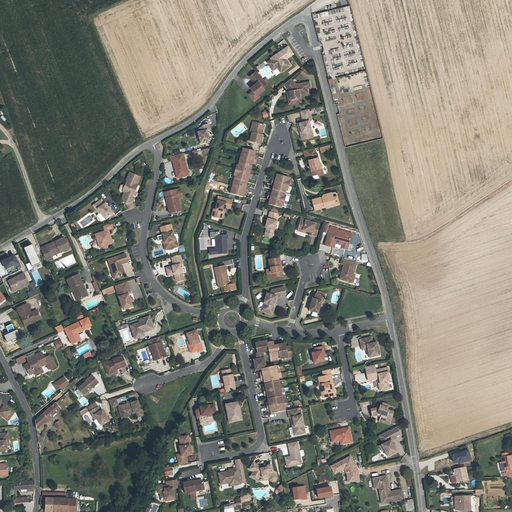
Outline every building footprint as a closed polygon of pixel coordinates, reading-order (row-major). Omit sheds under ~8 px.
[(293,53),(292,51),(288,53),(284,48),(276,54),(277,55),(271,59),(267,62),(273,70),(277,67),(279,65),(282,70),(290,65),(286,58),(293,53)] [(258,70),(265,65),(263,62),(256,67),(258,70)] [(263,87),(267,84),(257,71),(251,76),(256,83),(251,88),(253,91),(254,91),(253,99),(254,101),(260,96),(258,94),(265,89),(263,87)] [(296,84),(291,78),(284,84),(289,91),(290,92),(291,103),(299,102),(298,98),(300,97),(300,94),(308,93),(307,88),(311,88),(310,82),(296,84)] [(311,120),(308,109),(300,111),(303,122),(298,123),(299,129),(301,131),(302,132),(301,135),(302,139),(313,136),(309,121),(311,120)] [(241,122),(230,131),(235,137),(246,128),(241,122)] [(264,125),(255,122),(252,132),(249,141),(260,144),(263,135),(261,135),(264,125)] [(209,141),(207,130),(210,130),(208,124),(203,125),(199,128),(200,132),(198,132),(201,143),(209,141)] [(317,136),(302,140),(303,145),(318,142),(317,136)] [(239,163),(251,167),(252,163),(255,164),(257,156),(254,155),(255,152),(243,148),(239,163)] [(317,153),(315,148),(304,151),(306,157),(308,156),(311,167),(312,167),(313,168),(312,169),(313,175),(319,174),(319,176),(324,174),(321,163),(320,164),(318,153),(317,153)] [(187,169),(183,154),(170,157),(171,161),(172,161),(175,171),(176,171),(177,173),(175,173),(177,178),(186,176),(184,170),(187,169)] [(234,178),(247,182),(248,178),(250,179),(253,171),(250,170),(251,167),(239,163),(238,166),(237,165),(234,175),(235,176),(234,178)] [(122,198),(126,204),(132,202),(133,201),(135,197),(133,196),(135,192),(137,186),(136,185),(140,177),(129,173),(126,181),(126,182),(125,186),(122,185),(121,186),(119,189),(120,190),(124,192),(122,198)] [(274,185),(273,189),(285,193),(286,190),(287,190),(290,181),(288,180),(289,178),(277,174),(276,178),(273,177),(271,185),(274,185)] [(234,178),(230,194),(242,197),(244,193),(246,194),(248,187),(246,186),(247,182),(234,178)] [(164,193),(166,199),(167,198),(169,205),(168,205),(170,214),(181,211),(178,199),(182,198),(180,189),(164,193)] [(284,195),(285,193),(273,189),(272,193),(269,192),(267,200),(269,200),(268,204),(281,208),(281,205),(282,206),(285,196),(284,195)] [(325,205),(332,204),(335,203),(333,197),(332,192),(324,195),(322,197),(312,199),(315,209),(325,207),(325,205)] [(218,201),(216,206),(215,210),(214,209),(212,216),(221,219),(223,212),(224,209),(225,210),(226,207),(230,208),(232,200),(222,197),(221,202),(218,201)] [(93,206),(96,210),(98,209),(100,213),(105,219),(113,213),(110,210),(108,207),(105,203),(104,204),(101,200),(93,206)] [(267,228),(265,232),(273,234),(274,230),(276,221),(277,214),(270,213),(270,212),(268,219),(267,219),(265,227),(267,228)] [(301,219),(298,229),(307,231),(312,233),(312,235),(316,236),(319,225),(306,221),(306,220),(301,219)] [(109,236),(110,235),(108,230),(113,228),(111,223),(103,226),(105,231),(95,234),(99,247),(104,246),(105,247),(107,246),(108,245),(113,243),(111,238),(110,238),(109,236)] [(160,228),(162,235),(163,235),(164,240),(165,243),(163,243),(164,247),(169,246),(169,249),(178,247),(176,240),(175,240),(174,238),(171,225),(160,228)] [(347,249),(349,244),(350,239),(352,233),(338,229),(333,228),(331,237),(327,236),(325,245),(334,248),(335,243),(341,245),(340,248),(347,249)] [(226,239),(227,239),(227,235),(215,236),(215,238),(216,254),(227,253),(226,246),(226,239)] [(69,248),(68,247),(67,245),(65,240),(64,238),(55,242),(56,243),(47,247),(47,246),(41,249),(47,261),(52,259),(51,256),(69,248)] [(83,249),(89,247),(87,239),(81,241),(83,249)] [(33,244),(24,248),(32,266),(41,262),(33,244)] [(2,260),(6,270),(20,264),(16,254),(2,260)] [(108,260),(112,273),(113,273),(115,278),(125,275),(123,269),(122,269),(121,266),(120,264),(128,262),(125,254),(108,260)] [(182,264),(180,256),(172,259),(174,266),(166,268),(168,276),(173,274),(174,274),(175,274),(174,276),(175,280),(178,281),(184,280),(180,264),(182,264)] [(269,260),(271,269),(272,278),(283,276),(282,269),(280,269),(279,266),(281,266),(279,258),(269,260)] [(340,279),(350,282),(351,279),(354,280),(355,275),(353,274),(356,262),(342,258),(341,264),(344,265),(342,272),(343,272),(342,275),(341,274),(340,279)] [(218,287),(224,286),(229,285),(225,266),(214,268),(218,287)] [(24,274),(8,281),(13,291),(29,284),(24,274)] [(87,295),(78,275),(67,280),(73,292),(70,293),(74,301),(79,299),(87,295)] [(129,286),(127,281),(115,285),(116,290),(119,289),(129,286)] [(132,307),(131,302),(129,298),(128,294),(131,293),(129,286),(119,289),(121,296),(119,297),(123,310),(132,307)] [(272,314),(275,306),(273,305),(274,301),(277,301),(278,297),(286,295),(284,287),(272,290),(270,294),(267,293),(264,303),(266,303),(265,307),(266,308),(264,312),(272,314)] [(321,301),(323,302),(325,297),(324,297),(317,295),(316,294),(314,299),(312,299),(309,310),(318,313),(320,306),(321,301)] [(17,309),(24,325),(33,320),(34,322),(40,319),(37,311),(31,314),(26,305),(17,309)] [(86,319),(84,315),(83,315),(77,317),(77,318),(79,322),(65,329),(72,344),(80,340),(77,333),(84,330),(83,329),(91,326),(87,318),(86,319)] [(144,336),(143,333),(142,330),(153,326),(149,316),(138,320),(139,323),(130,326),(135,339),(144,336)] [(121,343),(130,341),(126,324),(117,326),(121,343)] [(8,334),(4,336),(7,343),(12,341),(13,343),(19,340),(18,338),(21,337),(18,330),(15,331),(12,325),(6,327),(8,334)] [(55,328),(57,333),(64,330),(61,325),(55,328)] [(187,334),(189,341),(191,345),(188,346),(191,353),(198,351),(196,344),(200,343),(196,331),(187,334)] [(165,357),(159,337),(148,341),(150,346),(146,347),(151,362),(165,357)] [(360,339),(361,346),(367,345),(368,349),(369,357),(380,355),(377,342),(372,343),(370,337),(360,339)] [(267,343),(267,341),(255,344),(256,347),(256,350),(255,350),(256,353),(263,352),(269,351),(267,343)] [(280,359),(277,345),(274,346),(273,342),(267,343),(269,351),(270,357),(276,356),(277,360),(280,359)] [(293,356),(291,346),(286,347),(283,347),(283,344),(277,345),(280,359),(293,356)] [(324,361),(323,355),(322,351),(324,351),(323,347),(315,348),(316,352),(312,353),(314,363),(324,361)] [(42,352),(34,356),(28,359),(27,360),(29,364),(25,366),(29,374),(34,372),(36,375),(43,372),(40,366),(46,363),(49,369),(56,366),(51,357),(50,357),(49,355),(44,357),(42,352)] [(266,368),(263,352),(256,353),(256,358),(257,360),(254,360),(256,370),(261,369),(264,369),(266,368)] [(27,360),(25,355),(16,359),(17,363),(18,364),(27,360)] [(103,364),(107,372),(112,370),(113,372),(117,371),(116,369),(126,366),(122,356),(112,360),(113,360),(103,364)] [(375,370),(374,365),(365,367),(368,381),(378,379),(379,378),(382,390),(389,389),(388,382),(390,382),(388,373),(389,372),(388,368),(375,370)] [(276,370),(276,366),(272,367),(266,368),(264,369),(265,372),(262,373),(260,373),(261,377),(277,374),(276,370)] [(222,371),(226,392),(235,390),(233,377),(231,378),(231,375),(230,370),(222,371)] [(278,377),(277,374),(261,377),(261,381),(264,380),(266,380),(267,383),(279,381),(278,377)] [(78,387),(84,395),(88,391),(98,382),(92,375),(78,387)] [(331,375),(323,377),(324,379),(319,380),(320,385),(322,385),(323,392),(321,392),(322,398),(335,395),(334,389),(332,390),(330,384),(333,384),(331,375)] [(58,382),(61,386),(67,382),(64,377),(58,382)] [(280,385),(279,381),(267,383),(268,387),(265,388),(263,388),(264,392),(280,389),(280,385)] [(281,392),(280,389),(264,392),(264,396),(267,395),(269,395),(270,398),(282,396),(281,392)] [(283,400),(282,396),(270,398),(271,402),(268,403),(266,403),(267,407),(283,403),(283,400)] [(109,400),(111,407),(119,405),(116,398),(109,400)] [(0,414),(2,416),(8,421),(14,412),(1,401),(0,399),(0,414)] [(57,401),(35,420),(37,429),(60,409),(59,407),(61,405),(60,404),(59,403),(57,401)] [(137,401),(130,403),(127,404),(122,405),(125,416),(130,414),(136,412),(138,417),(143,416),(142,410),(140,411),(137,401)] [(202,416),(207,415),(210,414),(211,416),(216,414),(214,405),(209,406),(209,405),(207,406),(205,401),(199,402),(200,407),(196,411),(198,418),(202,414),(202,416)] [(235,416),(240,416),(238,406),(237,402),(226,405),(229,422),(236,421),(235,416)] [(88,407),(91,412),(98,407),(95,403),(88,407)] [(284,407),(283,403),(267,407),(268,411),(270,410),(272,410),(273,413),(285,411),(284,407)] [(376,419),(377,416),(378,414),(381,415),(380,417),(380,419),(385,420),(390,421),(393,412),(387,410),(389,405),(383,403),(382,406),(380,406),(380,407),(377,406),(376,408),(371,409),(372,418),(376,419)] [(98,407),(91,412),(90,412),(93,417),(95,415),(97,419),(101,425),(109,421),(103,410),(101,411),(98,407)] [(305,433),(300,408),(288,410),(289,418),(291,418),(291,421),(292,421),(293,422),(294,426),(295,426),(297,435),(305,433)] [(332,443),(340,441),(343,440),(344,444),(352,442),(349,427),(330,431),(332,443)] [(392,429),(379,436),(383,444),(382,445),(384,450),(387,456),(397,452),(391,440),(396,438),(395,436),(392,429)] [(0,450),(7,450),(7,446),(6,441),(9,440),(8,433),(0,433),(0,450)] [(192,454),(190,448),(189,448),(189,445),(190,445),(188,436),(179,438),(181,446),(180,447),(181,454),(177,455),(179,465),(188,463),(186,456),(192,454)] [(302,464),(298,441),(288,443),(290,453),(292,454),(292,456),(291,456),(285,458),(287,467),(302,464)] [(506,471),(508,477),(511,477),(511,455),(508,456),(507,453),(502,454),(503,457),(502,457),(503,462),(499,463),(501,472),(506,471)] [(347,474),(347,478),(352,478),(353,481),(359,481),(357,471),(350,456),(331,466),(334,474),(344,469),(347,474)] [(250,477),(255,480),(258,479),(260,476),(262,478),(267,477),(269,478),(269,479),(270,480),(272,482),(275,481),(277,478),(276,473),(273,471),(272,466),(270,465),(268,465),(268,468),(265,469),(265,468),(261,468),(261,467),(254,462),(249,469),(254,472),(250,477)] [(221,484),(229,483),(232,482),(233,485),(241,484),(241,483),(246,482),(243,468),(238,469),(219,473),(221,484)] [(465,468),(454,470),(456,476),(450,477),(452,483),(467,479),(465,468)] [(373,478),(374,485),(378,485),(379,488),(381,500),(385,499),(386,503),(404,499),(402,489),(393,491),(394,494),(389,495),(388,490),(390,490),(388,483),(386,484),(385,481),(386,481),(385,476),(373,478)] [(173,489),(179,487),(177,480),(166,482),(167,486),(164,487),(164,486),(162,485),(157,486),(156,488),(157,492),(159,494),(160,493),(161,499),(165,498),(166,501),(175,499),(173,489)] [(201,480),(197,480),(196,482),(193,482),(193,481),(183,483),(185,493),(190,492),(191,499),(196,498),(195,491),(204,489),(203,481),(201,480)] [(14,483),(14,488),(14,490),(21,489),(21,492),(34,491),(34,488),(35,488),(34,481),(14,483)] [(279,493),(285,488),(284,484),(283,484),(279,487),(280,488),(276,490),(279,493)] [(305,486),(293,488),(295,500),(302,499),(302,500),(307,499),(305,486)] [(331,487),(317,490),(318,498),(325,496),(325,497),(333,496),(331,487)] [(455,510),(460,510),(470,510),(470,496),(455,497),(455,510)] [(46,511),(67,511),(68,499),(41,498),(40,505),(45,506),(45,511),(46,511)] [(68,499),(67,511),(76,511),(77,499),(68,499)] [(404,501),(406,511),(416,510),(413,499),(404,501)]
